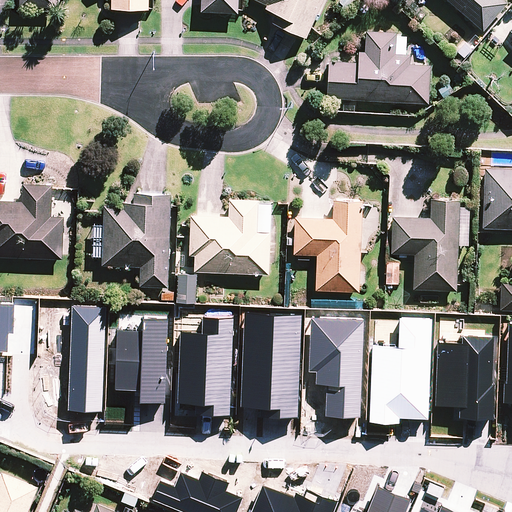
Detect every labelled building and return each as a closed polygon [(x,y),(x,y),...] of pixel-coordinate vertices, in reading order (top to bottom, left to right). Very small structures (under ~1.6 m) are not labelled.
[(202,0),(202,10),(239,12),(239,0),(202,0)] [(265,0),(268,1),(266,6),(277,11),(273,20),(308,36),(313,23),(323,0),(265,0)] [(443,0),(482,33),(507,6),(500,0),(443,0)] [(326,99),(428,105),(430,67),(409,66),(409,56),(395,55),(396,34),(365,33),(363,54),(357,53),(357,64),(328,62),(326,99)] [(485,226),(511,226),(511,166),(486,165),(485,226)] [(0,254),(64,258),(66,214),(53,214),(54,186),(54,182),(24,181),(23,199),(0,197),(0,254)] [(169,284),(172,191),(135,189),(135,200),(124,199),(124,203),(106,202),(103,262),(142,264),(141,283),(169,284)] [(196,268),(270,271),(272,228),(259,228),(261,197),(230,195),(229,213),(192,212),(190,253),(196,253),(196,268)] [(362,249),(364,198),(335,197),(335,215),(297,214),(295,251),(318,252),(317,287),(361,289),(362,249)] [(459,284),(461,198),(433,197),(432,215),(394,214),(393,251),(416,251),(414,286),(458,288),(459,284)] [(400,282),(400,261),(389,261),(388,282),(400,282)] [(199,271),(180,271),(179,298),(198,298),(199,271)] [(511,280),(502,280),(501,307),(511,307),(511,280)] [(175,289),(162,288),(162,297),(175,298),(175,289)] [(0,351),(7,352),(8,333),(13,333),(15,305),(0,304),(0,351)] [(270,329),(247,328),(244,402),(258,403),(258,396),(264,396),(263,411),(294,413),(298,314),(271,313),(270,329)] [(165,398),(168,316),(145,315),(145,330),(119,329),(118,348),(123,348),(123,365),(118,365),(117,384),(135,385),(135,381),(143,382),(142,397),(165,398)] [(229,411),(232,316),(205,315),(205,331),(183,330),(181,372),(186,373),(186,378),(183,378),(182,398),(197,399),(197,410),(229,411)] [(425,414),(429,320),(401,319),(400,346),(374,345),(371,418),(389,418),(389,407),(395,407),(395,413),(425,414)] [(0,511),(28,511),(40,485),(4,470),(0,481),(0,511)] [(387,511),(397,491),(380,484),(368,511),(365,511),(359,509),(357,511),(387,511)] [(123,511),(124,511),(98,501),(94,511),(91,511),(77,506),(74,511),(123,511)]
